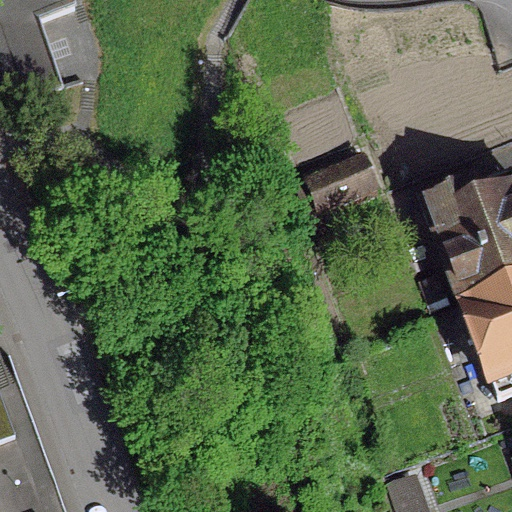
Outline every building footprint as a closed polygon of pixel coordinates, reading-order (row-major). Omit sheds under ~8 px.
[(64,0),(0,0),(0,111),(57,92),(33,26),(70,14),(64,0)] [(369,192),(357,164),(292,192),(314,248),(336,239),(324,211),(369,192)] [(469,193),(422,211),(458,308),(511,286),(511,197),(476,211),(469,193)] [(511,377),(511,286),(458,308),(486,387),(511,377)] [(0,444),(10,441),(1,415),(0,412),(0,444)] [(390,511),(418,511),(407,482),(383,490),(390,511)]
